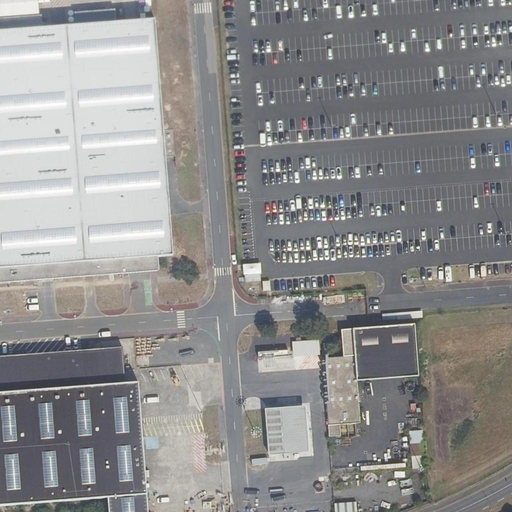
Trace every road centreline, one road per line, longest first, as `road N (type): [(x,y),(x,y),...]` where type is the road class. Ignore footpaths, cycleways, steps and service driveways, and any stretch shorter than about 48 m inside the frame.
road 1 (unknown): [(511,12),(249,33),(252,71)]
road 2 (unknown): [(252,71),(511,52)]
road 3 (unknown): [(255,111),(511,91)]
road 4 (unknown): [(511,130),(258,150)]
road 5 (unknown): [(262,192),(511,170)]
road 6 (unknown): [(265,231),(511,210)]
road 7 (unknown): [(265,231),(272,266),(395,263)]
